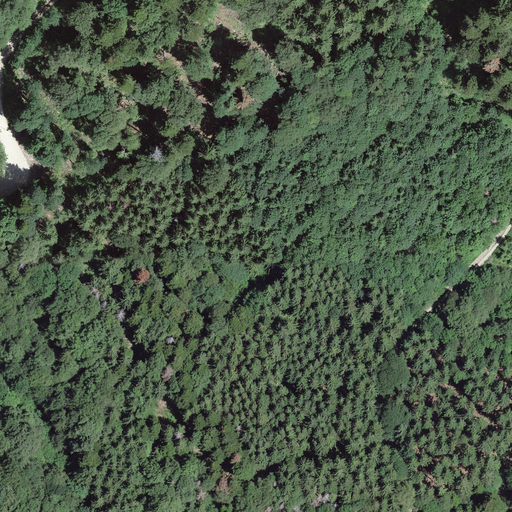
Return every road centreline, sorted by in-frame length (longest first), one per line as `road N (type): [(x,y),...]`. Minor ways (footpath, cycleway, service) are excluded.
road 1 (track): [(415,511),(385,433),(387,369),(424,313),(511,223)]
road 2 (track): [(0,146),(11,63),(64,0)]
